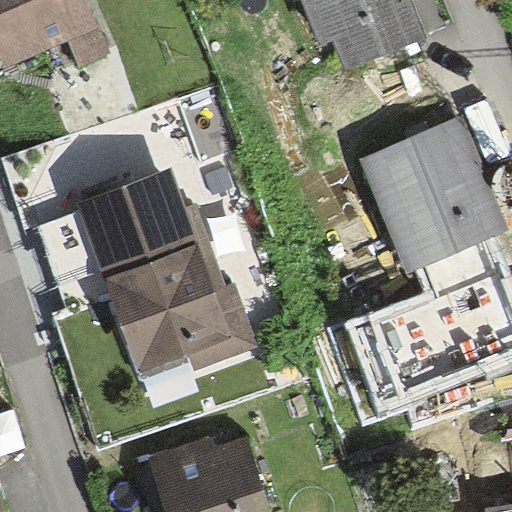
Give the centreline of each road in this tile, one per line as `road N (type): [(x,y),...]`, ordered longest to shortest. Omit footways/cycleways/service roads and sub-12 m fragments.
road 1 (residential): [(0,290),(72,511)]
road 2 (residential): [(511,114),(466,0)]
